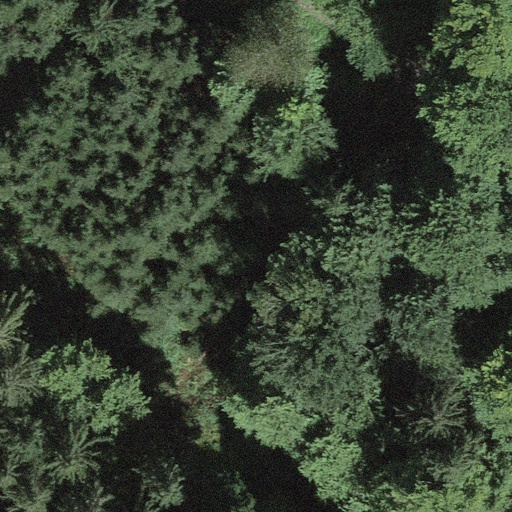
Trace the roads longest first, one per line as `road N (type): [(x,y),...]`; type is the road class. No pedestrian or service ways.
road 1 (track): [(301,0),(511,187)]
road 2 (track): [(368,54),(511,102)]
